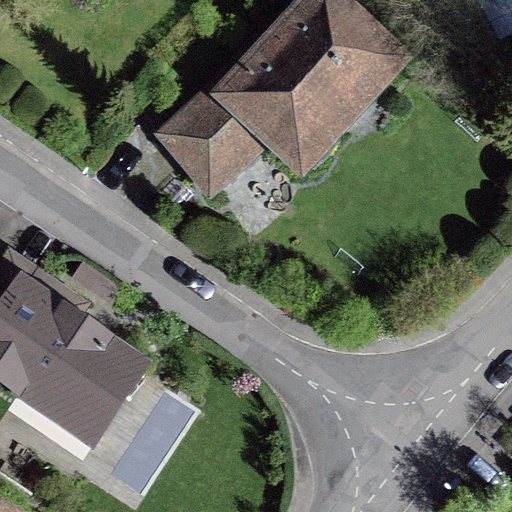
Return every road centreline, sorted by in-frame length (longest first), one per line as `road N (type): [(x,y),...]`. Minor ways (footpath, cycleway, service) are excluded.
road 1 (residential): [(0,174),(409,446)]
road 2 (residential): [(409,446),(511,337)]
